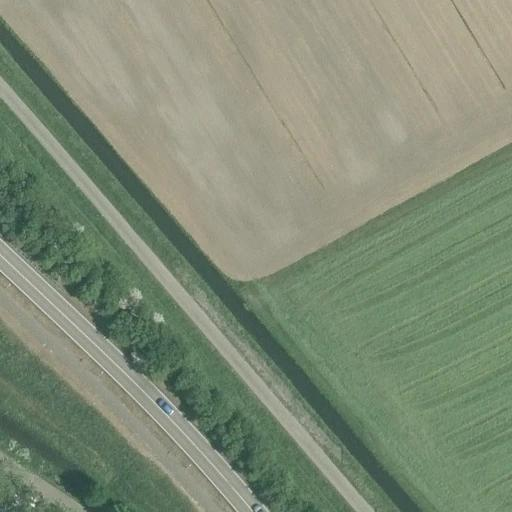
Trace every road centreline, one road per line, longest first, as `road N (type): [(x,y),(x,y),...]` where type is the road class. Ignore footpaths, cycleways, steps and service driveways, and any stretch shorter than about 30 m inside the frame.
road 1 (unclassified): [(364,511),(0,78)]
road 2 (tertiary): [(250,511),(147,397),(0,254)]
road 3 (track): [(331,230),(511,131)]
